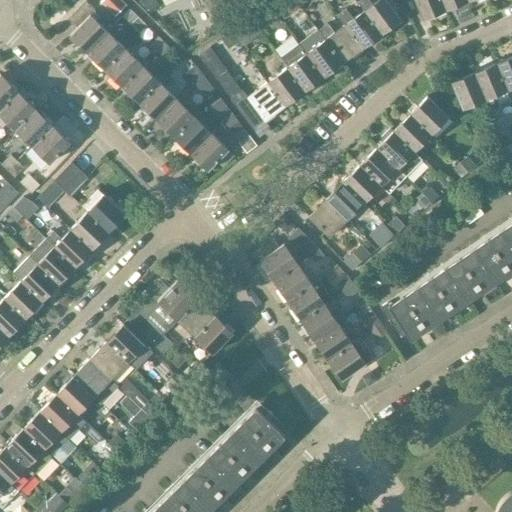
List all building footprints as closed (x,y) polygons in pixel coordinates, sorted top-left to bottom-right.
[(120,0),(102,0),(101,1),(115,15),(125,4),(120,0)] [(225,0),(203,0),(210,12),(227,3),(225,0)] [(298,9),(292,0),(284,0),(274,7),(282,19),(298,9)] [(369,0),(357,0),(357,1),(363,10),(380,33),(400,18),(387,1),(387,0),(376,0),(372,3),(369,0)] [(445,9),(441,0),(413,0),(422,19),(445,9)] [(466,0),(441,0),(445,9),(466,0)] [(107,31),(90,15),(95,10),(86,1),(68,19),(77,28),(70,35),(87,52),(107,31)] [(345,7),(336,14),(344,24),(361,47),(380,33),(363,10),(353,18),(345,7)] [(130,8),(121,17),(126,23),(135,13),(130,8)] [(281,23),(270,8),(262,14),(272,30),(281,23)] [(361,47),(344,24),(334,31),(327,22),(317,29),(325,39),(342,62),(361,47)] [(255,32),(249,23),(240,30),(246,39),(255,32)] [(317,29),(298,43),(306,53),(323,76),(342,62),(325,39),(317,29)] [(104,69),(124,48),(107,31),(87,52),(104,69)] [(237,43),(231,35),(223,40),(229,49),(237,43)] [(158,36),(149,45),(155,51),(164,42),(158,36)] [(164,42),(155,51),(161,56),(170,47),(164,42)] [(323,76),(306,53),(298,43),(279,58),(286,67),(303,90),(323,76)] [(121,86),(141,65),(124,48),(104,69),(121,86)] [(227,69),(213,50),(203,58),(218,77),(227,69)] [(511,98),(511,56),(495,63),(506,90),(510,99),(511,98)] [(495,63),(473,73),(484,99),(488,109),(497,105),(493,95),(506,90),(495,63)] [(138,103),(158,82),(141,65),(121,86),(138,103)] [(194,82),(203,75),(196,65),(182,76),(189,86),(194,82)] [(303,90),(286,67),(267,82),(284,105),(303,90)] [(484,99),(473,73),(450,82),(461,109),(484,99)] [(0,109),(17,92),(0,75),(0,109)] [(214,89),(203,75),(194,82),(204,96),(214,89)] [(155,119),(175,99),(158,82),(138,103),(155,119)] [(284,105),(267,82),(247,96),(264,119),(284,105)] [(0,116),(14,130),(34,109),(17,92),(0,109),(0,116)] [(447,116),(427,96),(409,114),(429,134),(447,116)] [(232,112),(221,97),(210,105),(221,120),(232,112)] [(172,136),(193,116),(175,99),(155,119),(172,136)] [(31,147),(52,126),(34,109),(14,130),(31,147)] [(248,133),(232,112),(221,120),(237,142),(248,133)] [(429,134),(409,114),(392,131),(413,151),(429,134)] [(189,153),(209,132),(193,116),(172,136),(189,153)] [(48,164),(69,143),(52,126),(31,147),(48,164)] [(421,160),(413,151),(392,131),(389,128),(380,137),(383,140),(376,147),(396,168),(405,177),(421,160)] [(511,143),(511,142),(508,131),(499,135),(504,146),(511,143)] [(207,170),(227,150),(209,132),(189,153),(207,170)] [(504,146),(499,135),(491,138),(495,149),(504,146)] [(405,177),(396,168),(376,147),(359,165),(379,185),(388,194),(405,177)] [(7,171),(16,162),(9,155),(0,164),(7,171)] [(472,168),(464,158),(457,163),(465,173),(472,168)] [(14,178),(23,169),(16,162),(7,171),(14,178)] [(465,173),(457,163),(451,168),(459,178),(465,173)] [(72,197),(88,180),(72,164),(55,181),(72,197)] [(379,185),(359,165),(342,182),(362,202),(379,185)] [(0,209),(17,192),(6,181),(0,186),(0,209)] [(362,202),(342,182),(325,199),(345,219),(362,202)] [(436,199),(428,188),(422,194),(430,204),(436,199)] [(54,201),(44,192),(38,198),(48,207),(54,201)] [(125,213),(104,193),(86,211),(107,231),(125,213)] [(430,204),(422,194),(415,199),(423,209),(430,204)] [(18,200),(12,207),(22,217),(24,219),(36,206),(30,201),(22,197),(18,200)] [(345,219),(325,199),(308,216),(329,236),(345,219)] [(22,217),(12,207),(5,214),(16,224),(22,217)] [(107,231),(86,211),(69,228),(91,249),(107,231)] [(400,230),(392,220),(385,225),(393,235),(400,230)] [(410,339),(511,269),(511,220),(387,305),(410,339)] [(377,232),(371,237),(379,247),(386,240),(393,235),(385,225),(378,230),(377,232)] [(52,230),(45,238),(53,246),(74,266),(81,258),(84,261),(93,252),(90,249),(91,249),(69,228),(60,238),(52,230)] [(318,249),(297,228),(288,237),(307,256),(310,255),(318,249)] [(45,238),(28,255),(36,263),(57,283),(74,266),(53,246),(45,238)] [(352,270),(369,253),(354,239),(337,256),(352,270)] [(297,264),(283,243),(259,260),(273,280),(297,264)] [(318,249),(310,255),(314,262),(323,256),(318,249)] [(181,255),(169,266),(178,276),(190,264),(181,255)] [(57,283),(36,263),(20,280),(41,301),(57,283)] [(310,284),(297,264),(273,280),(286,300),(310,284)] [(354,283),(349,275),(337,283),(342,291),(354,283)] [(154,344),(163,334),(177,320),(197,299),(176,279),(165,291),(159,286),(127,318),(154,344)] [(310,284),(286,300),(300,320),(324,304),(331,299),(317,279),(310,284)] [(41,301),(20,280),(3,298),(24,318),(41,301)] [(359,291),(354,283),(342,291),(348,299),(359,291)] [(24,318),(3,298),(0,300),(0,328),(7,336),(24,318)] [(194,337),(214,316),(197,299),(177,320),(194,337)] [(324,304),(300,320),(313,339),(337,323),(343,319),(336,309),(333,308),(329,311),(324,304)] [(370,330),(383,321),(378,313),(364,322),(370,330)] [(211,354),(232,333),(214,316),(194,337),(211,354)] [(375,338),(388,329),(383,321),(370,330),(375,338)] [(143,344),(122,323),(105,342),(126,362),(143,344)] [(351,343),(337,323),(313,339),(327,359),(351,343)] [(163,352),(172,343),(163,334),(154,344),(163,352)] [(351,343),(327,359),(341,380),(365,363),(364,363),(372,358),(359,338),(351,343)] [(126,362),(105,342),(88,359),(109,379),(126,362)] [(178,367),(187,358),(180,351),(171,361),(178,367)] [(109,379),(88,359),(72,376),(93,396),(100,403),(117,386),(109,379)] [(212,399),(229,381),(213,366),(196,384),(212,399)] [(185,380),(176,372),(169,380),(177,388),(185,380)] [(93,396),(72,376),(55,393),(76,413),(93,396)] [(55,393),(39,410),(60,431),(69,420),(78,429),(85,421),(76,413),(55,393)] [(156,411),(147,402),(140,409),(150,418),(156,411)] [(205,511),(283,435),(254,407),(147,511),(205,511)] [(134,416),(128,422),(137,431),(143,425),(150,418),(140,409),(134,416)] [(68,438),(60,431),(39,410),(22,428),(43,448),(51,456),(68,438)] [(51,456),(43,448),(22,428),(6,445),(34,473),(51,456)] [(124,445),(114,436),(108,443),(117,452),(124,445)] [(117,452),(108,443),(101,450),(111,459),(117,452)] [(34,473),(6,445),(0,450),(0,472),(18,490),(34,473)] [(79,471),(74,477),(84,487),(90,481),(79,471)] [(18,490),(0,472),(0,506),(1,508),(18,490)] [(84,487),(74,477),(66,485),(77,495),(84,487)] [(511,511),(511,490),(509,492),(506,494),(503,497),(501,499),(498,502),(497,506),(495,509),(494,511),(511,511)] [(51,511),(61,502),(54,494),(40,508),(43,510),(41,511),(51,511)]
